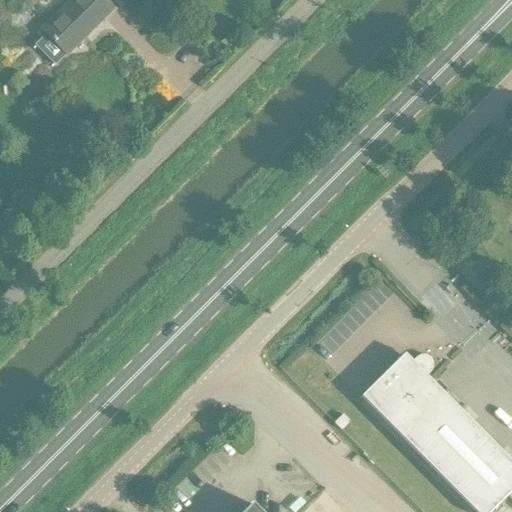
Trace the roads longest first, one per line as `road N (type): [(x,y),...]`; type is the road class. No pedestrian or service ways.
road 1 (secondary): [(0,511),(511,1)]
road 2 (unclassified): [(84,511),(511,89)]
road 3 (unclassified): [(0,307),(309,0)]
